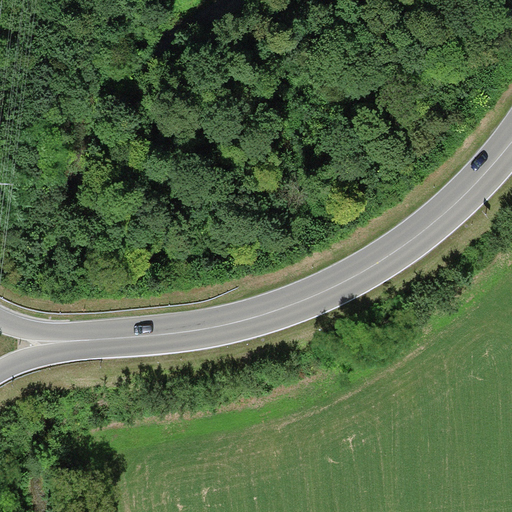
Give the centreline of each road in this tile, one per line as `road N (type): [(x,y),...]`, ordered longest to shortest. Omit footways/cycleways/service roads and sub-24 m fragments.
road 1 (primary): [(118,337),(257,316),(318,295),(394,253),(473,187),(511,133)]
road 2 (primary): [(0,371),(118,337)]
